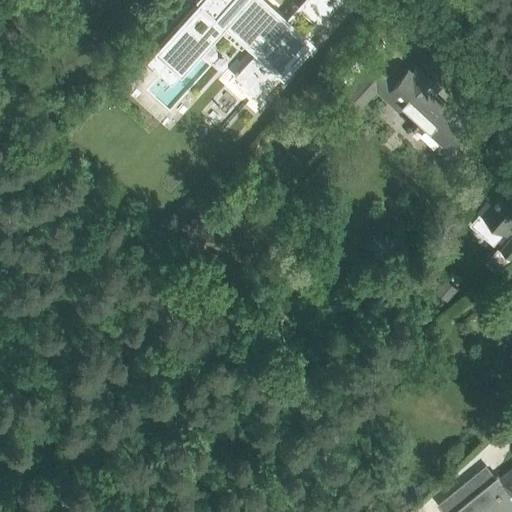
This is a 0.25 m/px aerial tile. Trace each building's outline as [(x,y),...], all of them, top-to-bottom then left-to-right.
[(195,0),(198,2),(153,51),(155,52),(179,74),(180,75),(224,26),(231,32),(234,29),(257,50),(254,53),(234,75),(255,94),(278,69),(282,73),(309,43),(264,2),(265,0),(195,0)] [(321,34),(357,0),(326,0),(329,3),(309,21),(321,34)] [(371,59),(354,77),(332,101),(348,115),(386,73),(371,59)] [(408,68),(395,83),(387,91),(444,143),(456,129),(463,136),(465,133),(461,130),(467,123),(433,92),(439,86),(417,65),(411,71),(408,68)] [(481,212),(472,224),(494,242),(503,231),(506,233),(511,225),(511,181),(510,180),(502,189),(498,185),(485,200),(477,209),(481,212)] [(511,236),(501,249),(511,258),(511,257),(511,236)] [(438,291),(448,299),(458,287),(448,279),(438,291)] [(511,308),(500,319),(511,334),(511,308)] [(511,468),(500,478),(498,475),(452,511),(505,511),(511,507),(511,495),(511,493),(511,492),(511,468)]
